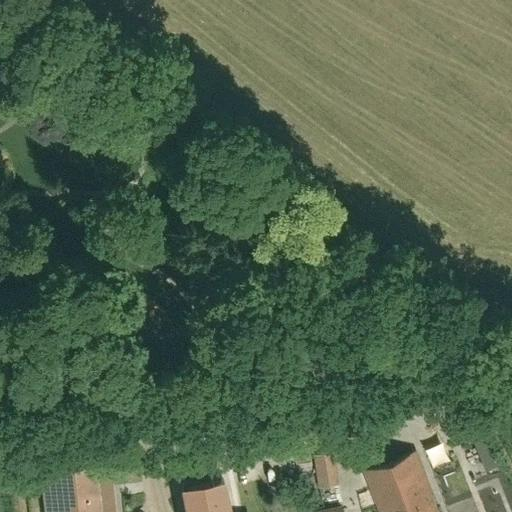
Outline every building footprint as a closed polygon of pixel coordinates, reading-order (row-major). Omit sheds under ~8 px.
[(484,425),(470,430),(485,469),(499,464),(484,425)] [(319,488),(339,485),(334,451),(314,455),(317,475),(319,488)] [(364,471),(379,511),(437,511),(431,495),(432,494),(415,451),(364,471)] [(53,471),(43,473),(47,511),(111,511),(110,496),(106,496),(105,487),(109,487),(106,465),(75,469),(74,466),(53,468),(53,471)] [(184,487),(188,511),(227,511),(220,476),(211,478),(211,481),(184,487)]
